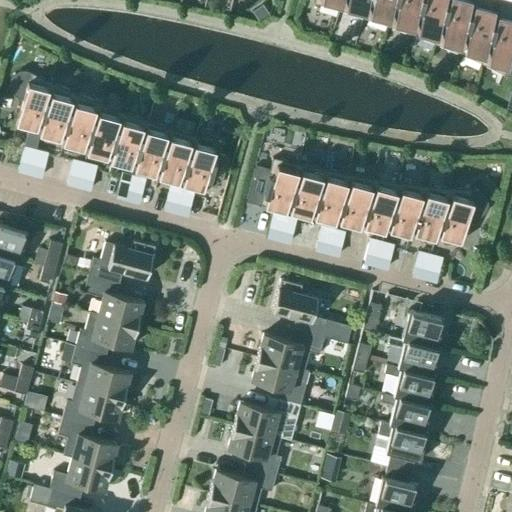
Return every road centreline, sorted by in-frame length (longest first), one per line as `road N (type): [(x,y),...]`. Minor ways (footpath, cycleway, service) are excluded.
road 1 (residential): [(220,243),(511,308)]
road 2 (residential): [(220,243),(153,511)]
road 3 (residential): [(0,174),(220,243)]
road 4 (residential): [(511,325),(468,511)]
